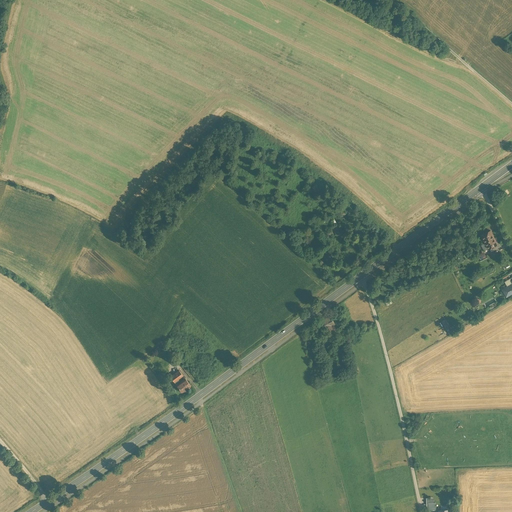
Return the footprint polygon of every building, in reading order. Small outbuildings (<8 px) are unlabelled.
[(332,226),(336,235),(342,232),(338,223),(332,226)] [(491,230),(481,235),(485,242),(494,238),(491,230)] [(494,238),(485,242),(485,243),(481,245),(483,249),(485,250),(488,248),(488,249),(498,245),(494,238)] [(511,280),(511,281),(511,282),(511,285),(508,287),(507,288),(507,287),(502,289),(506,296),(511,293),(511,280)] [(330,315),(320,321),(325,330),(334,325),(335,324),(330,315)] [(452,333),(445,320),(442,321),(450,334),(452,333)] [(334,325),(325,330),(330,338),(339,333),(334,325)] [(179,370),(170,377),(174,382),(178,379),(183,375),(179,370)] [(185,378),(180,381),(178,379),(174,382),(182,392),(187,388),(191,385),(185,378)]
